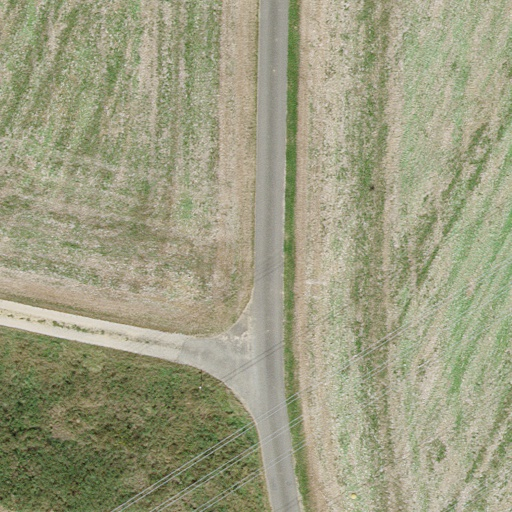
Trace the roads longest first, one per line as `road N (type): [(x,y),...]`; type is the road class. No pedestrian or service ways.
road 1 (track): [(0,315),(251,365),(282,511)]
road 2 (track): [(274,0),(251,365)]
